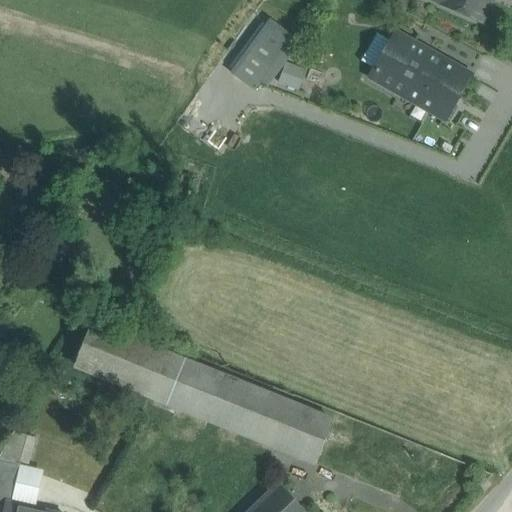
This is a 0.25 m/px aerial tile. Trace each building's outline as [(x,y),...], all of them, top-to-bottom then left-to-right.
[(315,2),(313,0),(297,0),(294,5),(306,14),(315,2)] [(428,0),(441,5),(440,6),(482,24),(492,0),(428,0)] [(267,24),(247,51),(270,68),(290,41),(267,24)] [(470,76),(396,34),(370,78),(445,121),(470,77),(470,76)] [(299,90),(307,67),(285,60),(277,82),(299,90)] [(185,364),(91,326),(75,366),(169,404),(185,364)] [(290,407),(185,364),(169,404),(274,446),(290,407)] [(332,423),(290,407),(274,446),(316,463),(332,423)] [(35,439),(14,433),(0,457),(0,462),(15,466),(27,471),(35,439)] [(15,466),(0,462),(0,508),(5,510),(6,503),(15,466)] [(303,511),(277,485),(249,511),(303,511)] [(48,511),(16,511),(6,509),(7,503),(6,503),(5,510),(4,511),(50,511),(49,511),(48,511)]
